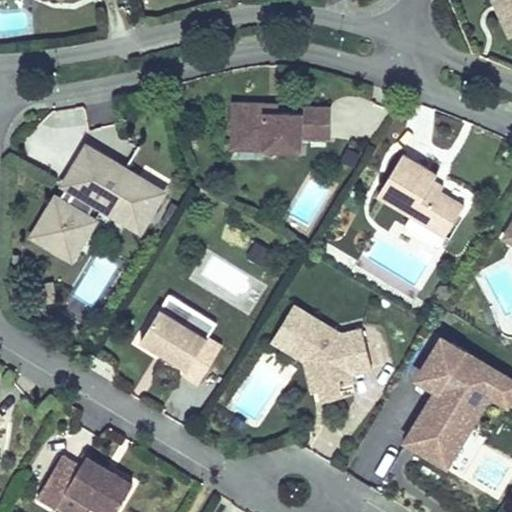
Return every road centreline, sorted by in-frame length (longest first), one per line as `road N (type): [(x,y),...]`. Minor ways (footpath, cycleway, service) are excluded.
road 1 (residential): [(370,511),(221,466),(0,330)]
road 2 (residential): [(404,41),(304,15),(246,14),(0,64)]
road 3 (residential): [(0,101),(260,50),(307,52),(393,75)]
road 4 (residential): [(393,75),(511,121)]
